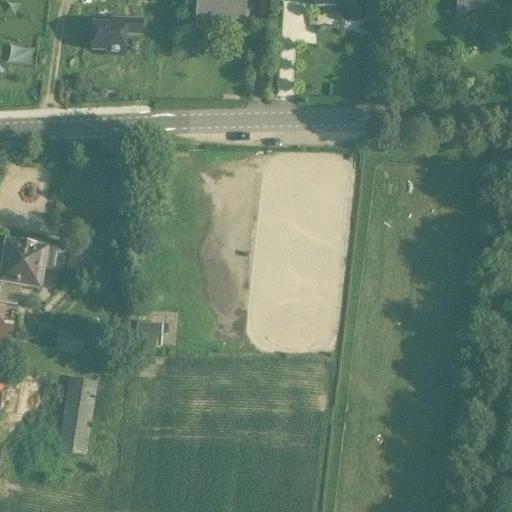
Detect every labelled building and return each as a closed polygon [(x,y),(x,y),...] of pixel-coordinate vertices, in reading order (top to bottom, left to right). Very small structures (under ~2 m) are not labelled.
[(196,0),(196,29),(243,31),(245,0),(196,0)] [(338,17),(340,19),(343,21),(347,23),(349,23),(351,24),(354,24),(358,23),(360,22),(364,20),(366,17),(365,0),(314,0),(315,9),(334,8),(335,11),(336,14),(338,17)] [(142,23),(111,22),(110,27),(93,26),(92,52),(106,53),(106,58),(124,59),(125,36),(142,37),(142,23)] [(0,305),(16,308),(20,289),(39,292),(42,272),(54,273),(57,255),(45,253),(46,253),(6,246),(0,282),(0,305)] [(0,342),(10,344),(13,325),(14,321),(0,318),(0,342)] [(137,324),(136,347),(161,348),(162,325),(137,324)] [(58,328),(54,352),(82,357),(86,332),(58,328)] [(68,379),(56,454),(85,458),(97,384),(68,379)]
